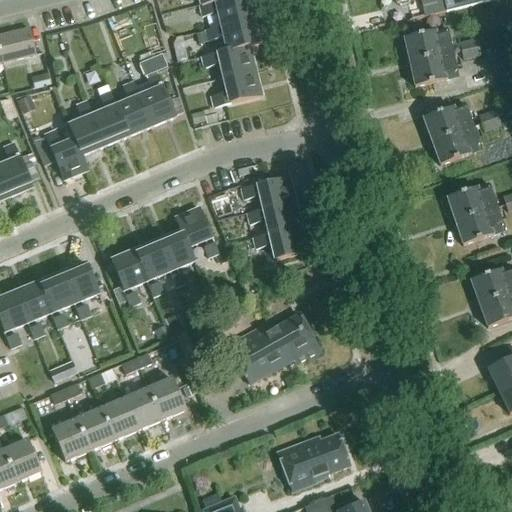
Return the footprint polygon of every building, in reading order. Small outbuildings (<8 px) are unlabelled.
[(197,0),(200,9),(230,1),(230,0),(197,0)] [(251,22),(246,0),(233,0),(230,1),(200,9),(198,9),(201,20),(216,16),(220,30),(251,22)] [(392,0),(394,6),(413,0),(415,8),(411,13),(413,21),(498,0),(392,0)] [(226,55),(247,50),(257,48),(251,22),(220,30),(204,34),(206,44),(222,40),(226,55)] [(28,32),(0,38),(0,61),(1,66),(34,58),(28,32)] [(204,34),(195,36),(198,46),(206,44),(204,34)] [(402,41),(408,66),(454,55),(449,35),(435,38),(434,34),(402,41)] [(191,63),(185,39),(175,41),(181,66),(191,63)] [(459,45),(462,54),(479,50),(476,41),(459,45)] [(247,50),(226,55),(200,61),(202,70),(218,67),(222,82),(253,75),(247,50)] [(479,50),(462,54),(464,63),(481,58),(479,50)] [(459,80),(454,55),(408,66),(413,90),(459,80)] [(162,59),(140,68),(145,81),(156,76),(167,72),(162,59)] [(489,71),(463,78),(467,91),(492,83),(489,71)] [(222,82),(225,96),(209,100),(211,110),(259,99),(253,75),(222,82)] [(151,96),(138,101),(150,130),(174,121),(156,76),(145,81),(151,96)] [(49,77),(40,79),(43,90),(51,88),(49,77)] [(128,105),(115,110),(127,140),(150,130),(138,101),(132,86),(122,90),(128,105)] [(107,89),(97,93),(100,99),(109,95),(107,89)] [(98,99),(105,115),(91,120),(103,150),(127,140),(115,110),(109,95),(100,99),(98,99)] [(30,100),(18,105),(22,114),(34,109),(30,100)] [(69,129),(75,144),(81,158),(103,150),(91,120),(85,105),(75,109),(81,124),(69,129)] [(468,111),(454,115),(452,110),(421,122),(429,145),(474,129),(468,111)] [(479,119),(481,126),(498,121),(496,113),(479,119)] [(197,116),(192,118),(194,127),(206,124),(203,114),(197,116)] [(501,129),(498,121),(481,126),(483,134),(501,129)] [(438,168),(482,153),(474,129),(429,145),(438,168)] [(54,134),(33,142),(44,167),(53,163),(61,183),(86,173),(80,159),(81,158),(75,144),(60,150),(54,134)] [(2,151),(8,165),(0,168),(0,184),(7,200),(30,191),(12,146),(2,151)] [(36,165),(33,157),(20,162),(23,170),(36,165)] [(294,206),(288,181),(241,192),(243,203),(260,199),(263,212),(294,206)] [(453,226),(498,212),(491,192),(477,196),(475,190),(445,200),(453,226)] [(511,196),(503,199),(507,208),(511,206),(511,196)] [(294,206),(263,212),(247,216),(249,227),(266,224),(269,238),(300,231),(294,206)] [(187,250),(200,245),(207,261),(216,257),(198,212),(174,222),(179,235),(180,235),(187,250)] [(505,234),(498,212),(453,226),(461,249),(505,234)] [(300,231),(269,238),(253,242),(255,252),(271,248),(275,263),(305,255),(300,231)] [(179,235),(157,245),(169,275),(176,290),(185,286),(179,270),(193,265),(187,250),(180,235),(179,235)] [(133,254),(146,285),(152,300),(161,296),(155,281),(169,275),(157,245),(133,254)] [(128,309),(138,305),(132,290),(146,285),(133,254),(110,264),(128,309)] [(61,278),(73,307),(79,323),(89,319),(82,303),(98,297),(86,268),(61,278)] [(478,307),(511,295),(511,269),(511,268),(500,272),(469,283),(478,307)] [(38,287),(50,316),(57,332),(66,328),(59,313),(73,307),(61,278),(38,287)] [(252,286),(244,289),(248,298),(256,294),(252,286)] [(14,297),(27,326),(33,342),(43,338),(36,322),(50,316),(38,287),(14,297)] [(239,292),(227,299),(233,309),(245,302),(239,292)] [(511,295),(478,307),(486,332),(511,322),(511,295)] [(14,297),(0,303),(0,328),(10,352),(19,348),(13,332),(27,326),(14,297)] [(169,322),(174,333),(186,328),(181,317),(169,322)] [(265,335),(261,328),(228,347),(250,387),(292,363),(294,367),(317,354),(297,317),(265,335)] [(173,341),(168,329),(157,334),(162,346),(173,341)] [(200,336),(199,333),(181,340),(200,386),(219,379),(206,350),(217,345),(211,331),(200,336)] [(148,358),(134,364),(139,375),(153,368),(148,358)] [(498,396),(511,389),(511,361),(487,373),(498,396)] [(139,375),(134,364),(124,368),(132,387),(142,382),(139,375)] [(59,371),(50,375),(55,387),(64,383),(59,371)] [(302,387),(298,377),(287,381),(292,392),(302,387)] [(101,378),(88,384),(92,395),(105,389),(101,378)] [(160,424),(184,414),(171,383),(147,393),(160,424)] [(192,388),(184,392),(187,400),(195,397),(192,388)] [(65,394),(70,405),(82,399),(77,389),(65,394)] [(511,389),(498,396),(508,418),(511,416),(511,389)] [(123,404),(136,434),(160,424),(147,393),(123,404)] [(58,410),(70,405),(65,394),(54,399),(58,410)] [(99,414),(112,444),(136,434),(123,404),(99,414)] [(75,424),(88,454),(112,444),(99,414),(75,424)] [(75,424),(51,434),(63,464),(88,454),(75,424)] [(348,469),(336,438),(320,444),(318,440),(281,454),(296,494),(315,487),(315,485),(328,480),(327,477),(348,469)] [(15,484),(39,473),(27,445),(3,455),(15,484)] [(3,455),(0,455),(0,489),(15,484),(3,455)] [(239,511),(235,500),(205,511),(239,511)] [(365,511),(362,505),(346,511),(336,511),(331,500),(305,511),(365,511)]
